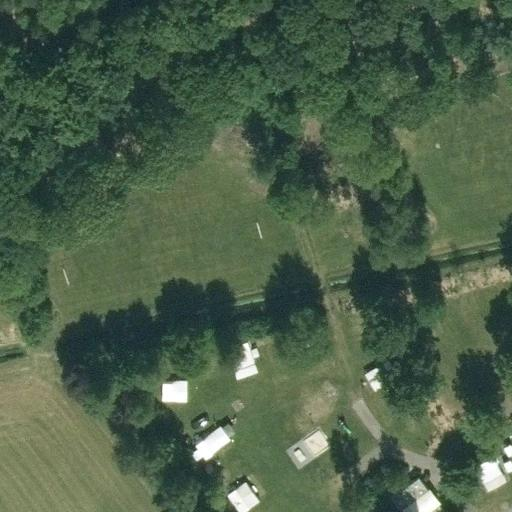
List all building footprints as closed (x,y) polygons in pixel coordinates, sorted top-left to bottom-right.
[(455,290),(461,325),(476,323),(470,288),(455,290)] [(420,328),(432,321),(421,303),(409,310),(420,328)] [(314,321),(296,327),(304,352),(322,346),(314,321)] [(496,441),(483,446),(493,473),(506,468),(496,441)] [(427,488),(426,486),(418,476),(390,497),(400,509),(396,511),(445,511),(438,502),(437,503),(426,489),(427,488)]
